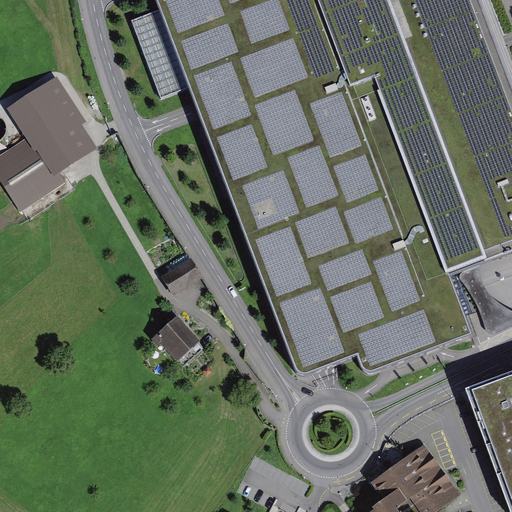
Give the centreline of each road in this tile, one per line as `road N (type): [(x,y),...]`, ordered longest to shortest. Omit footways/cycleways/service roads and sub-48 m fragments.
road 1 (unclassified): [(92,0),(151,166),(304,408)]
road 2 (unclassified): [(511,341),(360,409)]
road 3 (unclassified): [(368,428),(511,355)]
